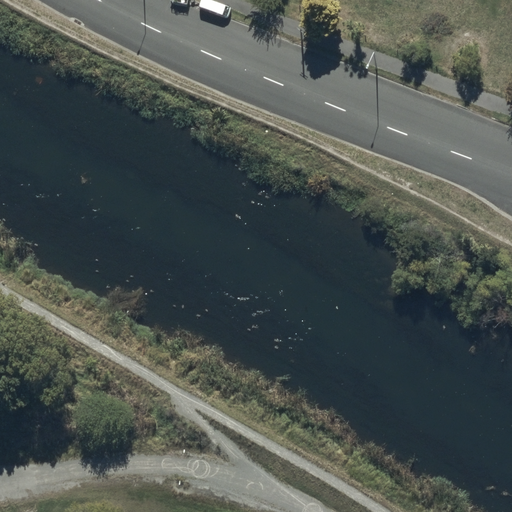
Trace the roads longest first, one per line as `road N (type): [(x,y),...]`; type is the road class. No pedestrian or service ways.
road 1 (tertiary): [(97,0),(218,60),(511,172)]
road 2 (track): [(0,476),(66,462),(162,464),(215,474),(311,511)]
